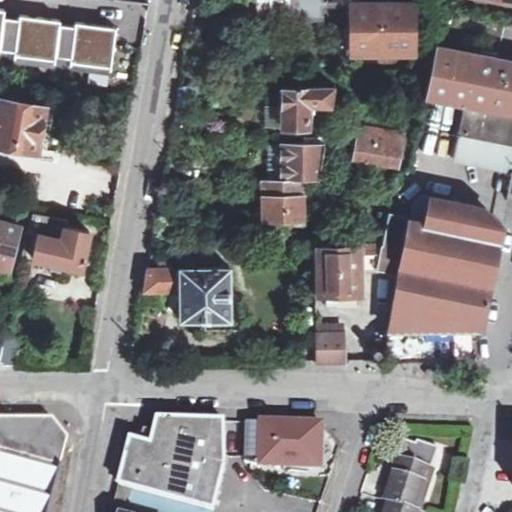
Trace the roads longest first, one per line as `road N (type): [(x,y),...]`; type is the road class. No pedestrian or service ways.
road 1 (residential): [(106,391),(171,0)]
road 2 (residential): [(370,395),(106,391)]
road 3 (residential): [(370,395),(511,402)]
road 4 (residential): [(86,511),(106,391)]
